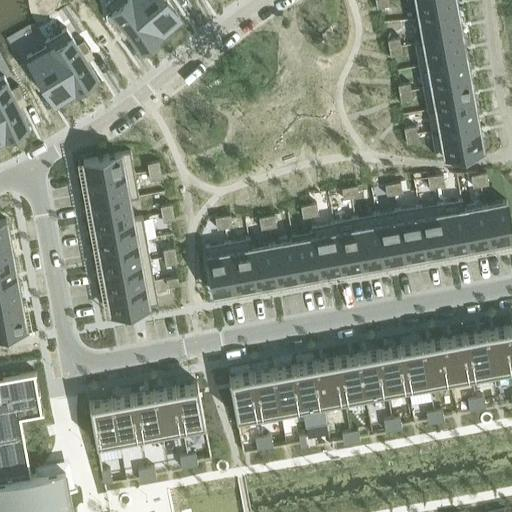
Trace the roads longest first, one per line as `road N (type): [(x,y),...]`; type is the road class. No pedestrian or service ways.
road 1 (residential): [(32,169),(69,368),(511,288)]
road 2 (residential): [(32,169),(145,97),(266,0)]
